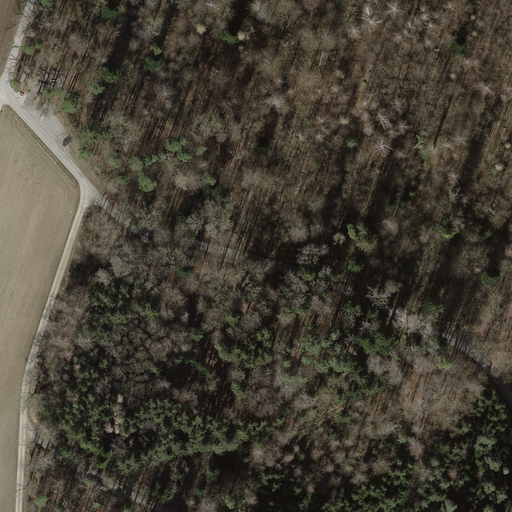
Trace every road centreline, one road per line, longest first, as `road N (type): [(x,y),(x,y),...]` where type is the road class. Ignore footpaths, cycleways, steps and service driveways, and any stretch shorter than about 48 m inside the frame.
road 1 (unclassified): [(511,401),(479,358),(363,297),(127,223),(1,91)]
road 2 (track): [(86,184),(28,373),(23,423)]
road 3 (track): [(169,511),(53,452),(23,423)]
